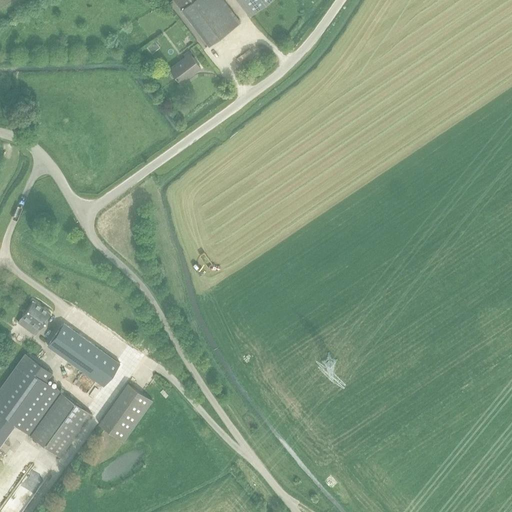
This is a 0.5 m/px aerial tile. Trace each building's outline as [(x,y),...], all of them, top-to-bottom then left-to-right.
[(241,23),(223,0),(174,0),(209,46),(241,23)] [(236,0),(250,18),(274,0),(236,0)] [(287,25),(293,19),(289,15),(283,21),(287,25)] [(266,21),(272,29),(278,24),(272,16),(266,21)] [(242,34),(236,40),(240,44),(247,39),(242,34)] [(184,54),(186,56),(170,68),(180,83),(200,67),(188,51),(184,54)] [(35,334),(51,313),(33,300),(17,321),(35,334)] [(63,322),(47,345),(103,385),(119,362),(95,344),(64,322),(63,322)] [(0,443),(15,424),(59,456),(90,412),(46,381),(52,372),(46,368),(26,353),(0,389),(0,443)] [(152,400),(142,393),(128,383),(99,423),(123,441),(152,400)] [(30,459),(6,494),(20,503),(28,492),(25,490),(41,466),(30,459)]
